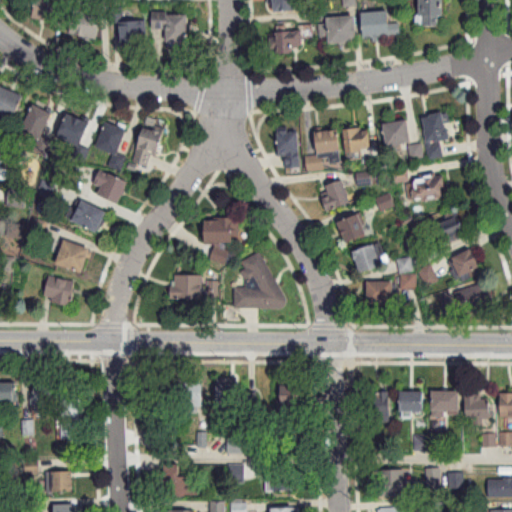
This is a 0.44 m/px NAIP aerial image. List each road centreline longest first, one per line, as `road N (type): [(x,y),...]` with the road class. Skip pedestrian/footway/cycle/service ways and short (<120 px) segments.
road 1 (residential): [(0,29),(94,79),(223,93),(426,76),(511,50)]
road 2 (secondary): [(0,340),(511,346)]
road 3 (residential): [(224,135),(254,169),(323,284),(332,346)]
road 4 (residential): [(224,135),(154,221),(123,281),(113,343)]
road 5 (residential): [(487,0),(491,133),(511,222)]
road 6 (residential): [(337,455),(511,456)]
road 7 (residential): [(113,343),(119,511)]
road 8 (residential): [(332,346),(339,511)]
road 9 (residential): [(230,0),(224,135)]
